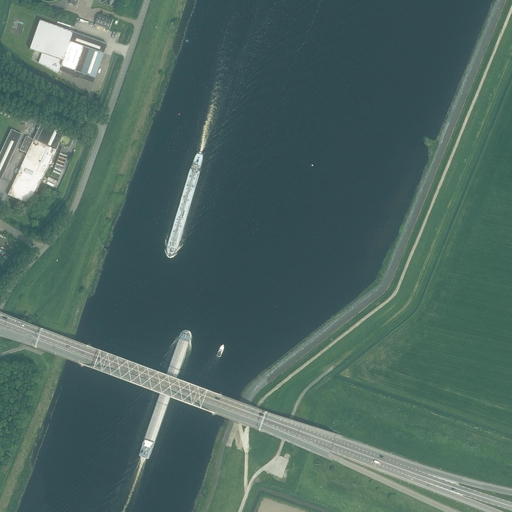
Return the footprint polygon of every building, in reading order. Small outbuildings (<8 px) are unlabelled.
[(99,15),(95,24),(110,30),(113,20),(106,17),(99,15)] [(75,76),(74,77),(78,79),(79,78),(93,83),(103,54),(107,44),(72,32),(39,21),(29,50),(42,54),(39,62),(38,62),(38,63),(39,64),(41,65),(41,64),(58,74),(61,75),(62,72),(75,76)] [(8,195),(30,206),(30,205),(64,132),(42,121),(33,140),(29,138),(30,137),(27,136),(27,137),(26,137),(20,150),(27,154),(8,195)] [(0,153),(0,181),(22,135),(11,130),(0,153)] [(87,345),(81,362),(80,364),(80,365),(81,366),(82,367),(83,366),(84,366),(91,346),(90,345),(90,344),(89,344),(88,344),(88,345),(87,345)] [(219,394),(213,411),(212,413),(212,414),(212,415),(213,415),(214,415),(215,415),(215,414),(222,395),(222,394),(221,393),(220,393),(219,393),(219,394)]
